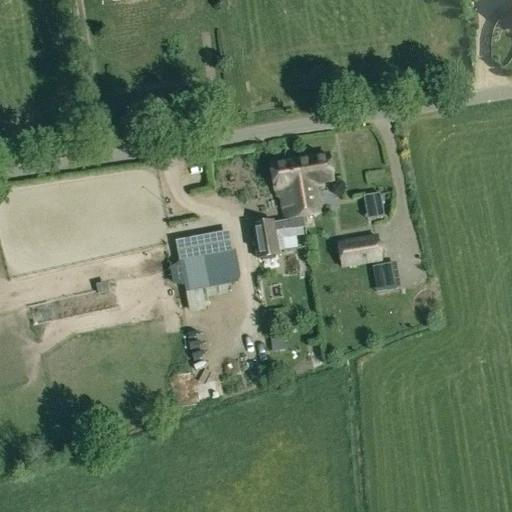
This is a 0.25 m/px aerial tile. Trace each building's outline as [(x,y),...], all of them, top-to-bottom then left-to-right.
[(310,160),(287,163),(289,181),(294,180),(296,202),(301,201),(303,217),(312,216),(309,186),(313,186),(310,160)] [(273,192),(279,192),(282,219),(303,217),(301,201),(296,202),(294,180),(289,181),(287,163),(270,165),(273,192)] [(230,232),(175,243),(185,294),(237,284),(231,252),(233,252),(230,232)] [(340,270),(381,264),(377,236),(336,243),(340,270)] [(196,337),(185,339),(188,358),(200,356),(196,337)]
